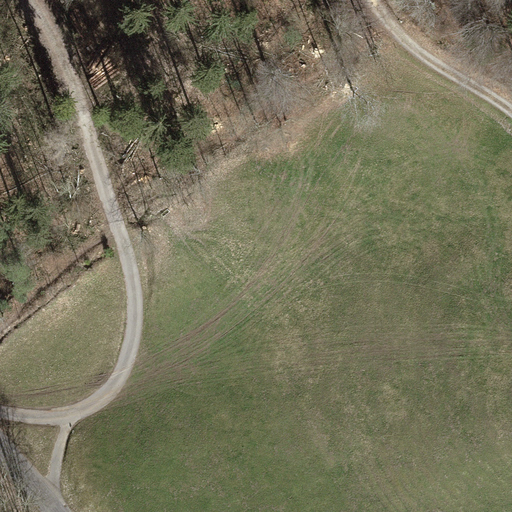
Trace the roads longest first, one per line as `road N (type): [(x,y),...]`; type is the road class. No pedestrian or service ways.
road 1 (track): [(68,417),(118,379),(134,323),(133,288),(72,87),(32,0)]
road 2 (track): [(371,0),(420,53),(511,112)]
